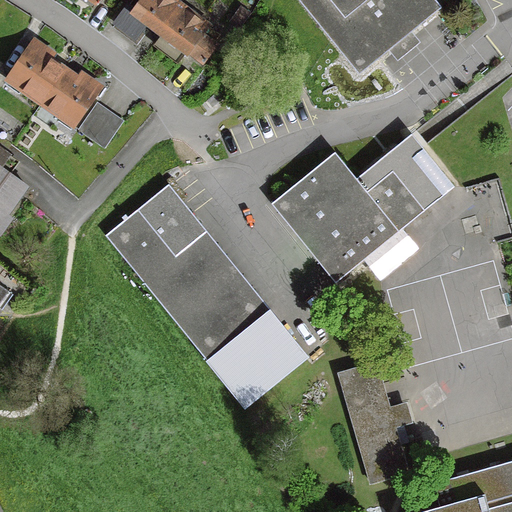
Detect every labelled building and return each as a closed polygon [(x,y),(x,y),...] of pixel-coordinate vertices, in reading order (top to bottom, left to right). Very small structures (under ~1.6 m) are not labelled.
[(138,0),(129,13),(157,35),(179,5),(172,0),(138,0)] [(296,0),(357,74),(438,8),(431,0),(296,0)] [(179,5),(157,35),(185,56),(188,52),(199,61),(211,45),(200,37),(208,26),(179,5)] [(62,70),(48,60),(51,56),(31,42),(5,80),(38,103),(62,70)] [(74,79),(62,70),(38,103),(72,127),(99,89),(78,74),(74,79)] [(205,101),(210,107),(221,98),(216,92),(205,101)] [(102,148),(120,122),(94,105),(77,130),(102,148)] [(0,220),(18,195),(24,187),(0,169),(0,162),(5,155),(0,150),(0,220)] [(423,211),(390,171),(364,192),(332,153),(269,204),(333,284),(363,260),(423,211)] [(122,221),(103,236),(205,362),(268,311),(204,231),(167,185),(126,219),(123,215),(119,218),(122,221)] [(419,249),(402,228),(363,260),(380,280),(419,249)] [(387,409),(380,386),(373,363),(337,374),(368,483),(405,472),(392,427),(404,423),(399,405),(387,409)] [(511,511),(511,461),(445,480),(452,503),(420,511),(511,511)]
